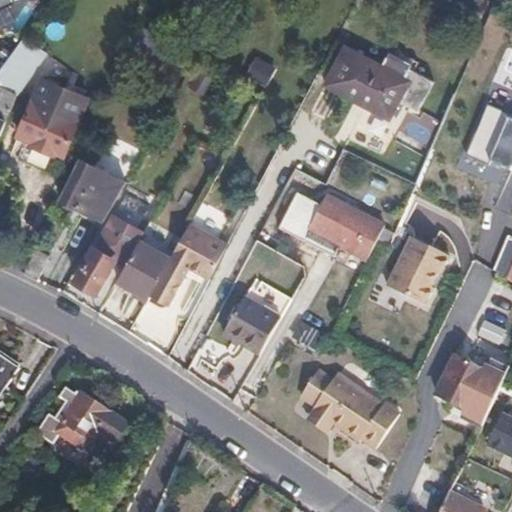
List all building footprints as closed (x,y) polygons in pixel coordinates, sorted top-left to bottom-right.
[(47,54),(24,39),(0,72),(0,78),(20,92),(47,54)] [(434,80),(407,66),(402,77),(346,47),(326,84),(388,118),(399,100),(418,110),(434,80)] [(258,55),(249,76),(270,85),(279,64),(258,55)] [(66,156),(90,97),(45,78),(19,136),(33,141),(31,145),(56,155),(57,152),(66,156)] [(0,131),(7,110),(12,112),(19,94),(5,87),(0,100),(0,131)] [(511,166),(511,114),(489,106),(472,152),(511,166)] [(62,198),(86,210),(107,171),(81,158),(62,198)] [(121,178),(107,171),(86,210),(103,218),(121,178)] [(312,230),(369,262),(379,243),(386,227),(330,198),(312,230)] [(192,224),(173,257),(152,295),(171,306),(191,268),(210,280),(228,244),(192,224)] [(511,237),(497,272),(511,278),(511,237)] [(408,238),(386,287),(427,306),(449,257),(408,238)] [(150,298),(152,295),(173,257),(142,240),(119,281),(150,298)] [(25,273),(25,274),(40,280),(52,255),(37,248),(25,273)] [(80,280),(98,291),(115,260),(97,249),(80,280)] [(511,297),(495,296),(493,316),(511,318),(511,306),(511,297)] [(223,341),(259,362),(281,325),(245,304),(223,341)] [(0,383),(6,388),(20,369),(0,354),(0,383)] [(465,421),(482,430),(502,390),(506,381),(458,358),(439,395),(470,411),(465,421)] [(390,409),(340,381),(320,415),(323,416),(317,426),(337,437),(342,429),(372,446),(374,443),(390,453),(410,415),(391,405),(390,409)] [(83,392),(82,394),(70,386),(64,395),(70,400),(59,416),(52,412),(39,431),(55,442),(62,432),(85,448),(98,429),(116,441),(127,424),(83,392)] [(511,416),(505,413),(490,445),(511,455),(511,416)] [(168,452),(181,428),(162,416),(148,442),(168,452)] [(485,511),(487,509),(452,491),(441,511),(485,511)]
